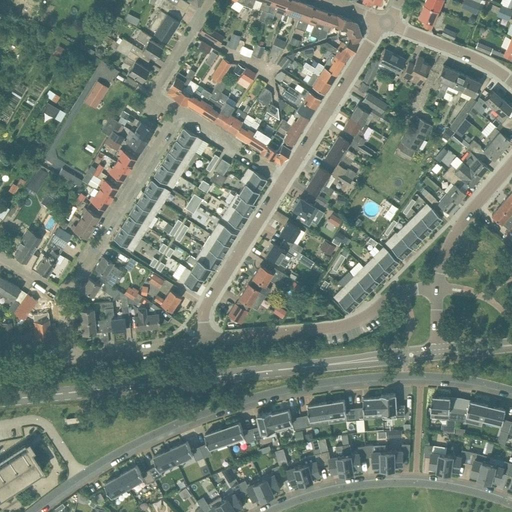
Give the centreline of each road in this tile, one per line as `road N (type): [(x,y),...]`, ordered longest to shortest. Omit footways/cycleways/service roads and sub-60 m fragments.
road 1 (residential): [(33,511),(155,432),(249,398),(378,376),(511,391)]
road 2 (tertiary): [(0,401),(436,351)]
road 3 (residential): [(271,511),(332,491),(396,483),(511,506)]
road 4 (residential): [(206,342),(346,325),(404,292),(436,290)]
road 5 (residential): [(61,293),(177,111)]
road 6 (residential): [(206,342),(203,310),(286,176)]
road 7 (residential): [(286,176),(385,22)]
road 8 (unclassified): [(436,290),(456,231),(511,163)]
road 9 (residential): [(67,359),(206,342)]
road 10 (residential): [(511,82),(385,22)]
road 11 (residential): [(177,111),(154,94),(209,0)]
road 12 (residential): [(286,176),(177,111)]
